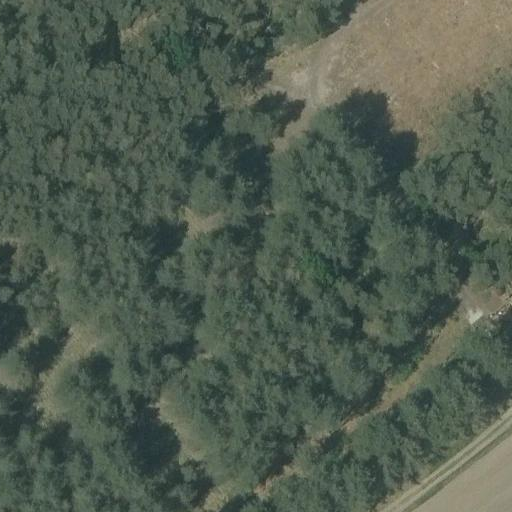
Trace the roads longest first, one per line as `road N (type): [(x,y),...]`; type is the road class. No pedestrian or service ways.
road 1 (track): [(511,359),(302,79)]
road 2 (track): [(302,79),(144,49),(0,34)]
road 3 (track): [(511,412),(381,511)]
